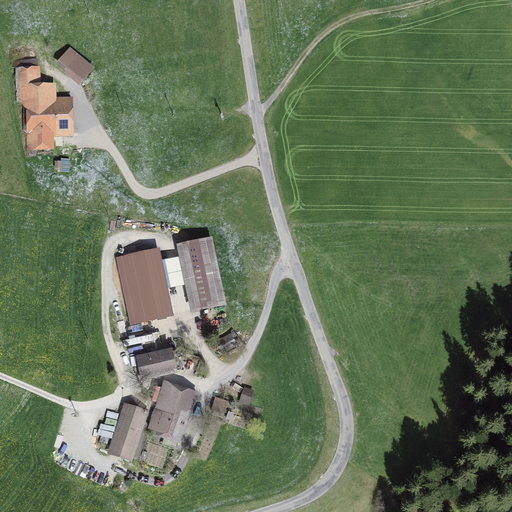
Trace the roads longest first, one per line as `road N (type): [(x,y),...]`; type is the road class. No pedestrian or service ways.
road 1 (unclassified): [(240,0),(265,153),(347,425),(329,481),(269,511)]
road 2 (track): [(0,375),(91,406),(168,375),(214,382),(249,354),(278,271),(292,256)]
road 3 (track): [(265,153),(145,193),(86,107)]
road 4 (track): [(429,0),(338,24),(256,116)]
road 5 (track): [(183,463),(162,483),(105,466),(91,445),(91,406)]
